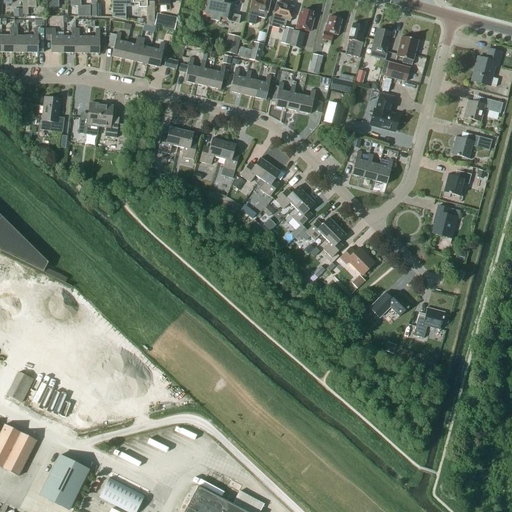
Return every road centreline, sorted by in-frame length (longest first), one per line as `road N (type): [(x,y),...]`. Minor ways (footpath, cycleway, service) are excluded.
road 1 (residential): [(373,222),(265,120),(102,83),(0,76)]
road 2 (residential): [(373,222),(410,178),(453,17)]
